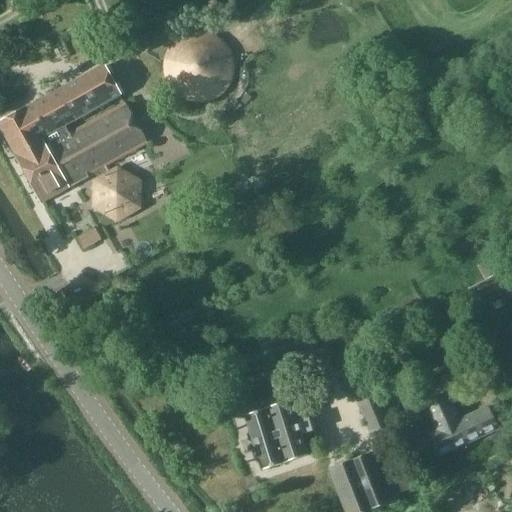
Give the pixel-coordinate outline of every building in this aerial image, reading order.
[(226,89),(231,80),(233,71),(233,62),(230,53),(225,45),(218,39),(210,35),(201,34),(192,35),(183,38),(176,44),(170,51),(169,55),(167,59),(166,69),(168,78),(172,87),(179,94),(189,99),(199,101),(202,101),(209,100),(218,96),(226,89)] [(70,134),(65,125),(121,95),(105,66),(0,124),(0,125),(21,162),(41,151),(42,151),(47,148),(46,148),(70,134)] [(70,134),(46,148),(47,148),(42,151),(41,151),(21,162),(43,202),(106,167),(109,174),(116,170),(112,163),(148,144),(126,104),(70,134)] [(370,435),(392,427),(373,379),(351,387),(370,435)] [(440,455),(497,429),(487,409),(459,422),(448,397),(427,407),(438,431),(431,435),(440,455)] [(298,421),(292,401),(246,416),(263,471),(309,456),(302,435),(313,432),(308,418),(298,421)] [(345,511),(368,511),(401,500),(399,494),(422,485),(416,470),(386,483),(374,452),(329,469),(345,511)]
